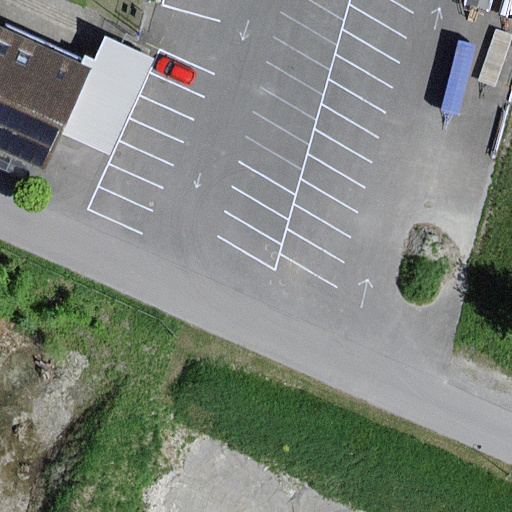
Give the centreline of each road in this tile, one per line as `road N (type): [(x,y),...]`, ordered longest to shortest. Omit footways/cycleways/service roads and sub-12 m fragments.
road 1 (residential): [(0,214),(511,431)]
road 2 (unknown): [(163,287),(265,0)]
